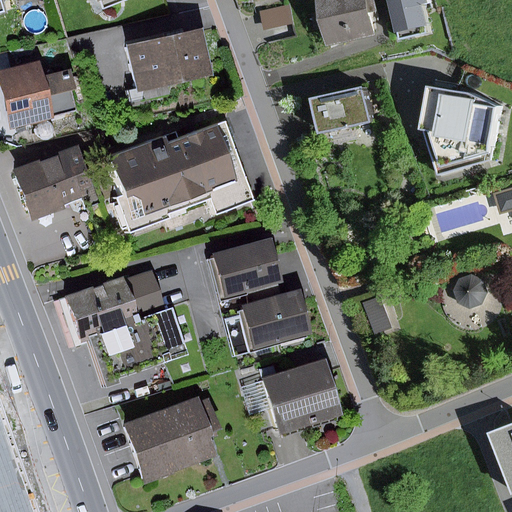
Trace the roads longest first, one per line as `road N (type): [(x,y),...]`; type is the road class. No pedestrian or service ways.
road 1 (residential): [(227,0),(381,438)]
road 2 (primary): [(0,265),(89,511)]
road 3 (residential): [(188,511),(381,438)]
